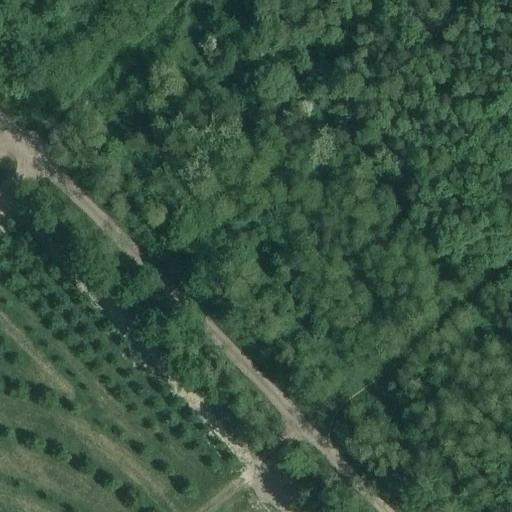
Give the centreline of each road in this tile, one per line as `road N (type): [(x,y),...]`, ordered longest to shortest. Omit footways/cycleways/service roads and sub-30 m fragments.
road 1 (track): [(310,428),(172,274),(0,114)]
road 2 (track): [(310,428),(511,260)]
